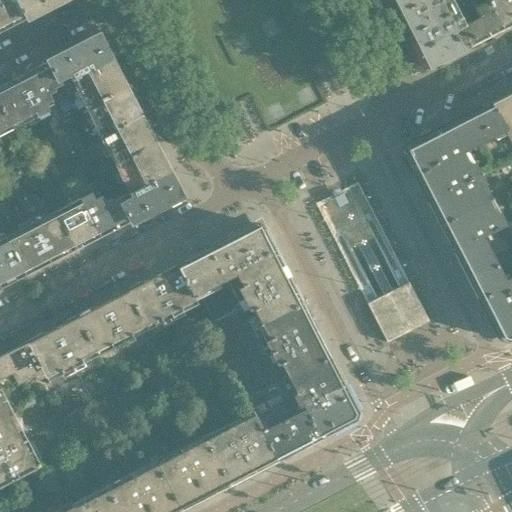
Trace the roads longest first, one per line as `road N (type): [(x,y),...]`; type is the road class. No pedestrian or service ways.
road 1 (residential): [(259,183),(395,442)]
road 2 (residential): [(218,204),(0,317)]
road 3 (residential): [(113,0),(218,204)]
road 4 (residential): [(259,183),(396,110)]
road 5 (primary): [(395,442),(262,511)]
road 6 (residential): [(511,50),(396,110)]
road 7 (residential): [(396,110),(340,0)]
